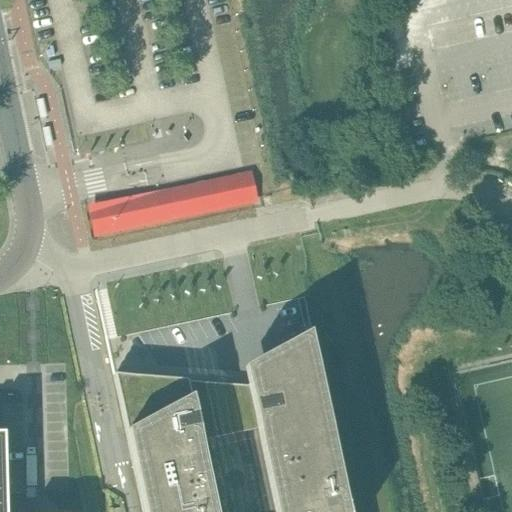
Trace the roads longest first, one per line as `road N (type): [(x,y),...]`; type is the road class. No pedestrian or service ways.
road 1 (residential): [(23,251),(72,270),(315,218)]
road 2 (residential): [(511,213),(442,190),(315,218)]
road 3 (residential): [(23,251),(30,215),(0,70)]
